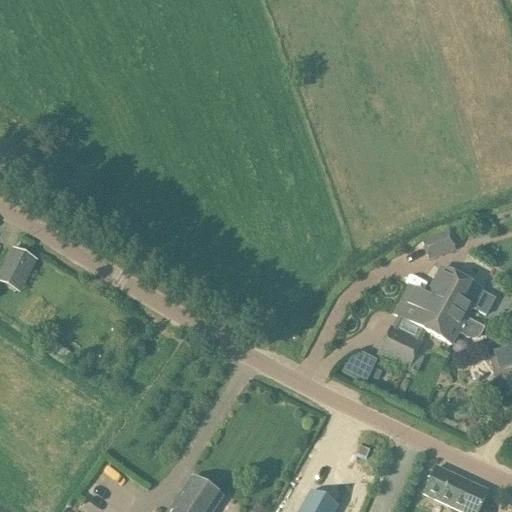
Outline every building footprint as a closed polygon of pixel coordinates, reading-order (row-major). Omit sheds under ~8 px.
[(422,244),(428,260),(455,250),(449,234),(422,244)] [(12,250),(6,261),(31,274),(37,262),(12,250)] [(426,297),(466,319),(481,291),(441,270),(427,297),(420,294),(426,297)] [(420,294),(410,288),(395,316),(451,346),(458,333),(460,334),(469,339),(473,339),(477,339),(479,336),(483,329),(483,330),(483,329),(466,319),(426,297),(420,294)] [(421,343),(419,342),(392,329),(379,355),(408,369),(421,343)] [(0,346),(0,364),(39,390),(52,371),(5,339),(0,346)] [(49,339),(45,345),(67,358),(71,353),(49,339)] [(511,344),(509,343),(506,349),(492,353),(498,372),(511,368),(511,344)] [(23,404),(4,432),(55,467),(75,438),(23,404)] [(6,458),(0,468),(0,482),(37,503),(49,482),(6,458)] [(423,494),(461,511),(479,511),(488,494),(435,469),(423,494)] [(169,511),(214,511),(223,498),(192,478),(169,511)] [(334,511),(337,508),(309,492),(297,511),(334,511)]
